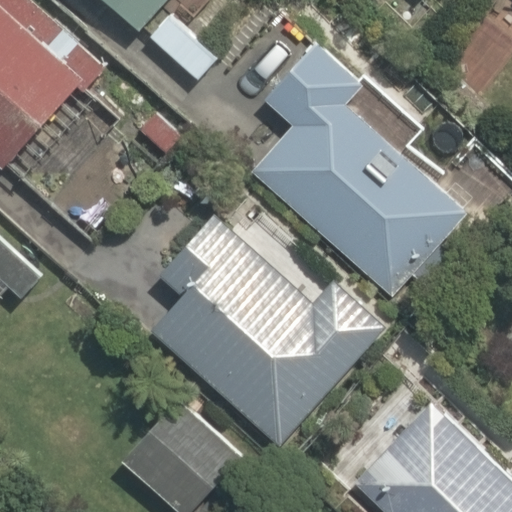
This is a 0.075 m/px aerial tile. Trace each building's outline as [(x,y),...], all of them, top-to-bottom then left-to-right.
[(0,0),(0,155),(67,80),(86,97),(107,74),(87,56),(22,0),(0,0)] [(85,0),(124,36),(133,26),(194,84),(223,53),(166,0),(85,0)] [(287,122),(243,170),(379,294),(455,211),(328,94),(341,80),(296,39),(250,89),(287,122)] [(108,227),(123,239),(176,174),(71,87),(0,172),(0,173),(90,248),(108,227)] [(374,334),(316,284),(304,299),(187,200),(156,237),(174,252),(151,279),(171,296),(142,331),(279,446),(374,334)] [(511,347),(496,364),(511,378),(511,347)] [(511,511),(511,487),(427,407),(352,486),(379,511),(511,511)]
